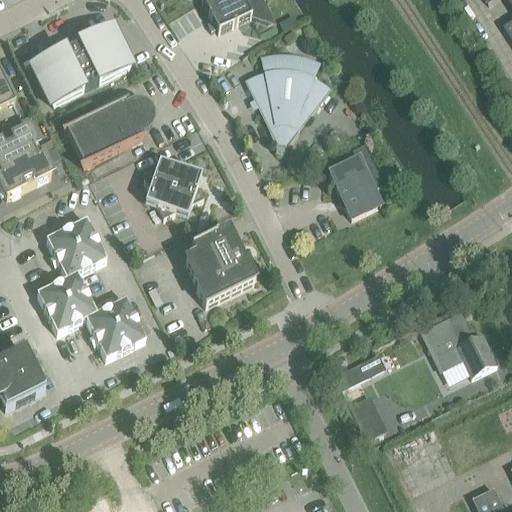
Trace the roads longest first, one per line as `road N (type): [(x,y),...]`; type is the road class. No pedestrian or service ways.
road 1 (residential): [(321,327),(218,127),(131,0)]
road 2 (tertiary): [(0,479),(278,349)]
road 3 (tertiary): [(321,327),(511,202)]
road 4 (residential): [(358,511),(278,349)]
